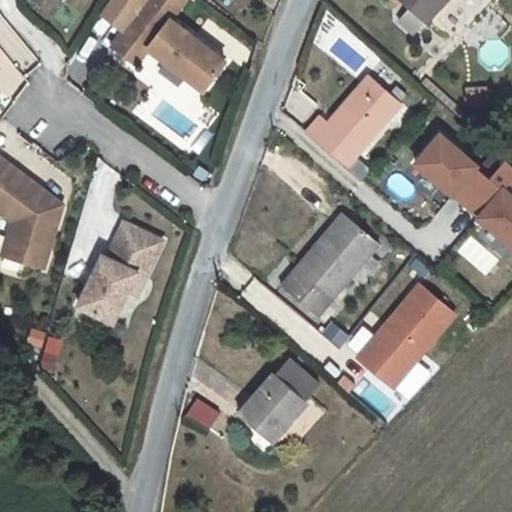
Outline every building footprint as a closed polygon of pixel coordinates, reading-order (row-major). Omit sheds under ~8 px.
[(145,0),(129,22),(152,38),(146,46),(202,89),(224,60),(169,18),(182,0),(145,0)] [(416,34),(446,0),(402,0),(411,7),(400,20),(416,34)] [(152,38),(129,22),(111,45),(133,63),(146,46),(152,38)] [(403,105),(369,75),(329,122),(322,116),(308,133),(349,168),(403,105)] [(511,243),(511,186),(438,129),(411,163),(511,243)] [(60,205),(0,158),(0,212),(11,221),(1,257),(42,269),(60,205)] [(380,246),(344,213),(284,286),(319,318),(380,246)] [(103,257),(79,308),(114,325),(129,292),(138,275),(146,279),(163,243),(124,224),(108,259),(103,257)] [(441,233),(424,252),(441,267),(458,248),(441,233)] [(138,296),(146,279),(138,275),(129,292),(138,296)] [(421,279),(354,354),(393,389),(460,314),(421,279)] [(275,372),(239,414),(271,442),(308,401),(304,397),(314,386),(289,364),(279,376),(275,372)] [(198,399),(188,415),(211,431),(220,415),(198,399)]
